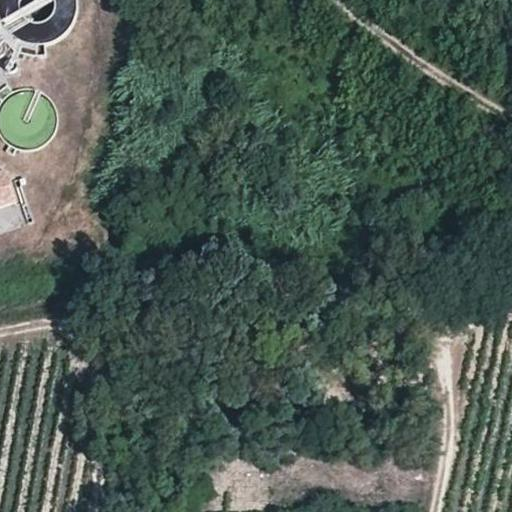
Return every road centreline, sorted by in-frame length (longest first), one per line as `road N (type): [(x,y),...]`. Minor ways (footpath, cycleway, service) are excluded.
road 1 (track): [(0,333),(48,328),(74,340),(91,379),(105,511)]
road 2 (track): [(337,0),(511,122)]
road 3 (track): [(430,511),(454,368)]
